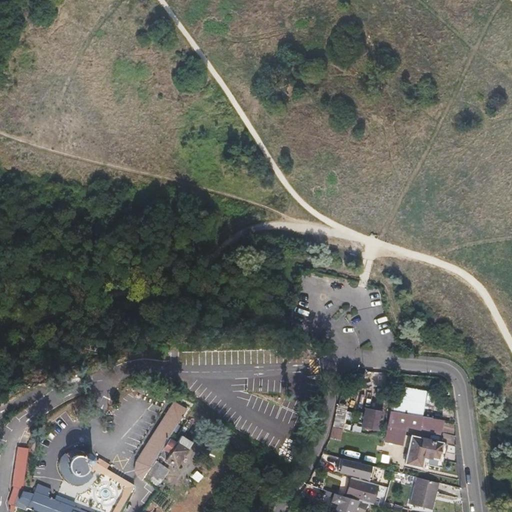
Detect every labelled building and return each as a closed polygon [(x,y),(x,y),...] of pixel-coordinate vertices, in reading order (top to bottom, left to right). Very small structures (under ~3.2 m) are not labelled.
[(422,415),(423,403),(425,391),(394,386),(390,410),(422,415)] [(348,403),(349,397),(350,390),(343,389),(341,402),(348,403)] [(141,477),(142,478),(151,464),(172,431),(174,433),(180,424),(178,422),(186,409),(174,402),(136,463),(135,465),(135,468),(135,471),(136,473),(137,475),(139,476),(141,477)] [(339,439),(349,407),(340,404),(329,436),(339,439)] [(363,426),(372,428),(380,429),(383,410),(367,407),(363,426)] [(399,420),(398,422),(398,424),(407,426),(408,422),(420,424),(419,427),(440,431),(443,419),(422,415),(422,417),(393,412),(391,418),(399,420)] [(385,440),(393,442),(402,443),(405,427),(388,424),(385,440)] [(177,464),(185,452),(193,440),(182,433),(177,441),(170,437),(160,452),(177,464)] [(422,467),(422,464),(423,462),(438,466),(443,443),(412,435),(405,463),(422,467)] [(93,462),(93,461),(93,460),(93,458),(93,457),(92,456),(91,455),(89,455),(88,455),(86,455),(85,456),(84,455),(81,453),(78,452),(77,452),(77,449),(67,454),(71,457),(70,458),(68,461),(68,462),(68,465),(68,466),(69,469),(69,470),(71,472),(74,473),(75,473),(78,473),(80,473),(83,471),(84,470),(86,466),(86,464),(86,463),(87,464),(88,464),(89,464),(90,464),(91,463),(92,462),(93,462)] [(336,467),(346,470),(356,472),(357,469),(360,469),(373,473),(374,468),(338,459),(336,465),(336,467)] [(86,466),(122,488),(111,502),(104,511),(113,511),(134,485),(115,474),(93,461),(93,462),(92,462),(91,463),(90,464),(89,464),(88,464),(87,464),(86,463),(86,464),(86,466)] [(432,497),(431,508),(437,481),(416,475),(412,492),(432,497)] [(360,479),(358,488),(356,497),(372,502),(377,484),(360,479)] [(14,505),(20,491),(14,488),(8,504),(13,506),(14,505)] [(76,511),(66,508),(49,501),(45,500),(46,498),(43,497),(42,498),(39,497),(40,493),(35,491),(33,495),(31,494),(31,493),(27,491),(27,492),(20,490),(20,491),(14,505),(31,511),(33,511),(76,511)] [(363,511),(368,502),(335,492),(331,500),(338,503),(334,510),(338,511),(353,511),(355,509),(361,511),(363,511)] [(425,506),(431,508),(432,497),(412,492),(412,494),(426,497),(425,506)] [(409,502),(425,506),(426,497),(412,494),(409,502)] [(51,498),(49,501),(66,508),(67,504),(51,498)]
